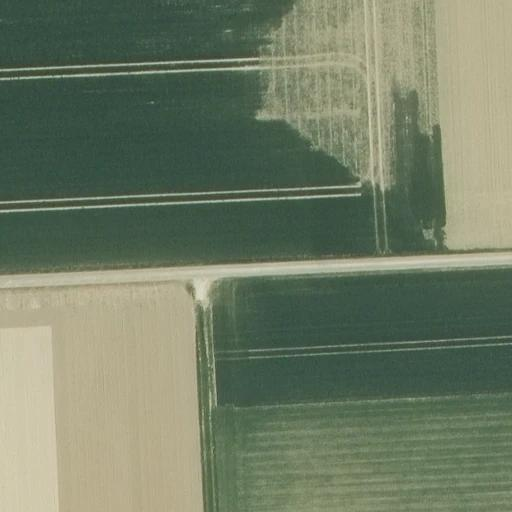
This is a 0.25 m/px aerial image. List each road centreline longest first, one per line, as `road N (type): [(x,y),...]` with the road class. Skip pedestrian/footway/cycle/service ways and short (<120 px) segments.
road 1 (track): [(0,285),(511,260)]
road 2 (track): [(210,511),(200,276)]
